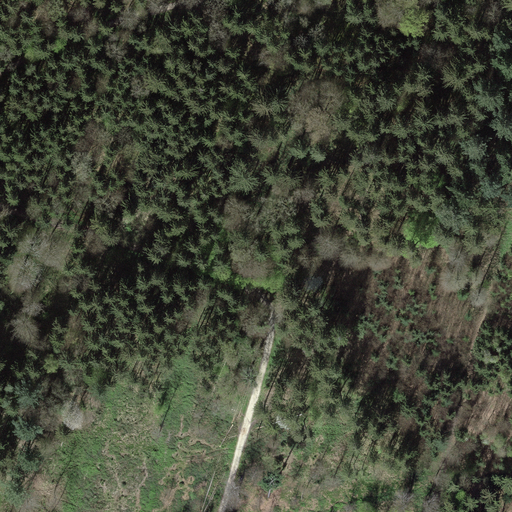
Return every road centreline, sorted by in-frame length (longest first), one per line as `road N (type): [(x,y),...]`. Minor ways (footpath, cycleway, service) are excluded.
road 1 (track): [(0,206),(238,281),(264,303),(271,327),(266,355),(220,511)]
road 2 (track): [(63,223),(0,480)]
road 3 (track): [(194,0),(95,30),(0,73)]
